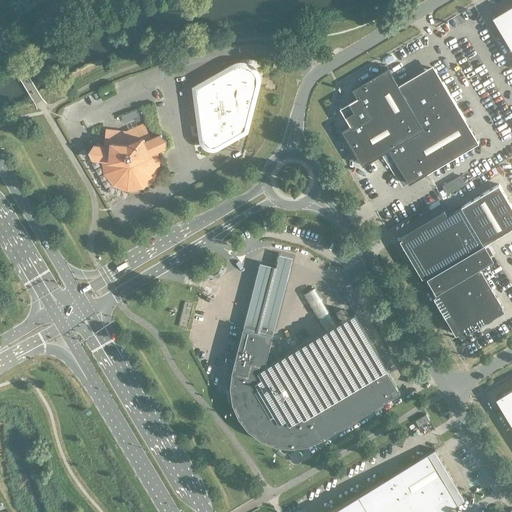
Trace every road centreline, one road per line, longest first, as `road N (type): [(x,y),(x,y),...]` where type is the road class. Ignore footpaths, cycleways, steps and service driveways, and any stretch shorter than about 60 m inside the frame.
road 1 (secondary): [(206,511),(86,312)]
road 2 (unclassified): [(266,185),(77,296)]
road 3 (unclassified): [(86,312),(274,200)]
road 4 (secondary): [(61,326),(170,511)]
road 5 (unclassified): [(448,391),(344,222)]
road 6 (unclassified): [(441,0),(317,70),(295,121)]
road 7 (unknown): [(299,358),(271,380),(284,396),(350,358),(361,345),(351,315)]
road 8 (secondary): [(77,296),(0,166)]
road 9 (unclassified): [(448,391),(511,497)]
